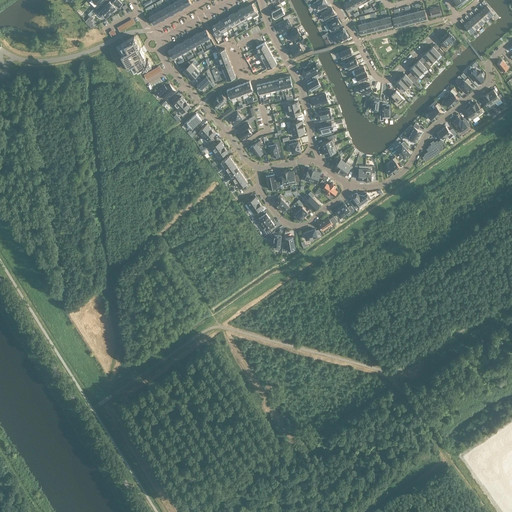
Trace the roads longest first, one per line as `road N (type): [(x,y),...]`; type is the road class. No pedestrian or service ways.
road 1 (track): [(511,299),(392,373),(212,327),(82,415)]
road 2 (unclassified): [(142,511),(0,280)]
road 3 (residential): [(331,0),(386,81),(457,16)]
road 4 (residential): [(484,88),(431,127),(400,174),(373,186),(349,185)]
road 5 (residential): [(258,169),(159,48)]
road 6 (residential): [(313,145),(298,79),(260,0)]
road 7 (residential): [(258,169),(259,191),(294,225),(349,185)]
